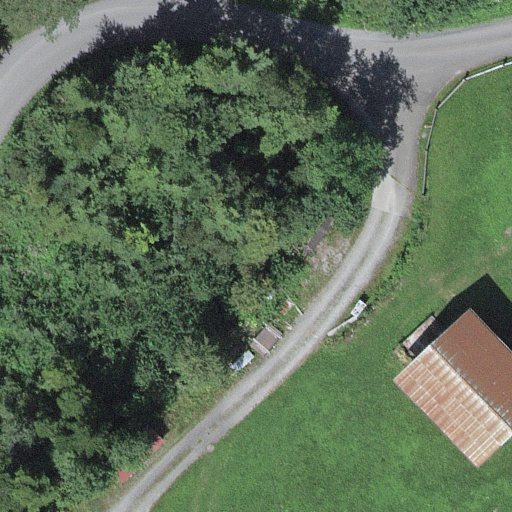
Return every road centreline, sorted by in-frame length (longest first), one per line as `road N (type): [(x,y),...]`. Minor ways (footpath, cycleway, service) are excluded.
road 1 (track): [(421,58),(400,191),(327,316),(136,511)]
road 2 (unclassified): [(0,90),(35,41),(89,19),(421,58),(511,37)]
